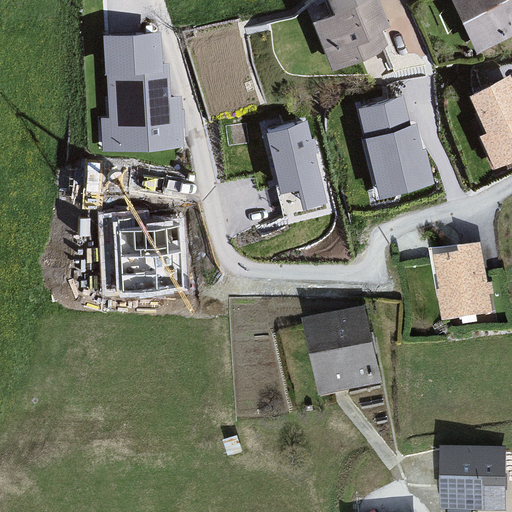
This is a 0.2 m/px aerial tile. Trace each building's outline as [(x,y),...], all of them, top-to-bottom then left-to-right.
[(377,0),(328,0),(331,8),(311,19),(331,63),(394,42),(377,0)] [(511,2),(511,0),(452,0),(473,48),(511,30),(511,2)] [(160,28),(107,37),(105,152),(186,149),(160,28)] [(511,84),(507,75),(469,89),(485,127),(478,131),(492,161),(511,152),(511,84)] [(436,188),(403,95),(363,106),(380,202),(436,188)] [(308,120),(264,131),(287,226),(332,214),(308,120)] [(434,258),(442,323),(493,316),(482,241),(457,245),(460,256),(434,258)] [(364,313),(306,323),(321,398),(379,389),(364,313)] [(506,446),(441,445),(439,510),(505,508),(506,446)]
